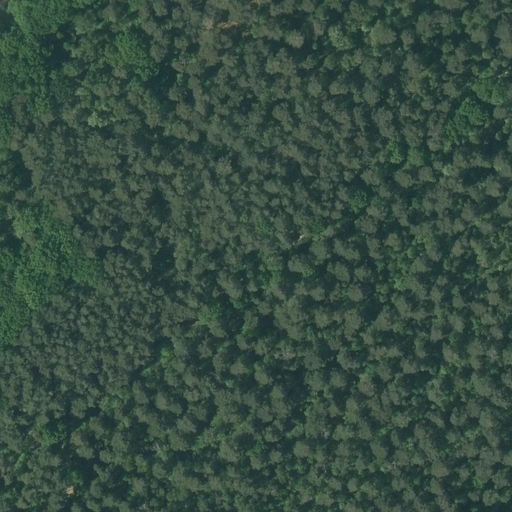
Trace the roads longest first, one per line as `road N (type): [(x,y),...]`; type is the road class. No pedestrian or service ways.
road 1 (track): [(511,71),(110,388)]
road 2 (unknown): [(96,511),(95,454),(110,388)]
